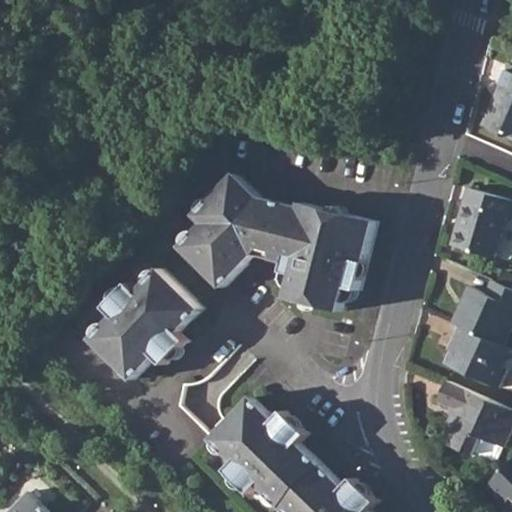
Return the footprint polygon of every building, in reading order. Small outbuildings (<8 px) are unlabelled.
[(511,135),(511,68),(488,125),(511,135)] [(380,221),(306,202),(305,208),(262,198),(239,174),(198,217),(206,225),(183,249),(224,289),(256,255),(263,248),(278,252),(277,260),(291,264),(289,272),(299,275),(294,298),(347,312),(353,288),(363,291),(380,221)] [(455,245),(497,258),(509,217),(511,217),(511,199),(471,188),(455,245)] [(278,252),(263,248),(256,255),(277,260),(278,252)] [(133,285),(109,309),(118,317),(96,340),(136,380),(159,357),(167,365),(190,340),(182,333),(205,310),(163,270),(141,293),(133,285)] [(496,279),(491,293),(497,296),(503,282),(496,279)] [(461,324),(509,345),(511,339),(511,285),(503,282),(497,296),(491,293),(474,285),(457,322),(461,324)] [(511,346),(509,345),(461,324),(453,340),(457,342),(448,362),(503,386),(511,366),(511,365),(511,346)] [(453,444),(478,455),(479,452),(485,436),(508,446),(509,446),(511,437),(511,406),(450,379),(441,401),(459,409),(454,423),(460,426),(453,444)] [(384,502),(360,479),(351,489),(306,445),(316,436),(291,412),(282,422),(259,400),(234,425),(227,418),(212,433),(242,462),(233,472),(257,495),(266,485),(294,511),(375,511),(384,502)] [(485,436),(479,452),(499,460),(503,458),(509,446),(508,446),(485,436)] [(511,461),(491,485),(509,502),(511,499),(511,461)] [(9,511),(55,511),(32,489),(9,511)]
